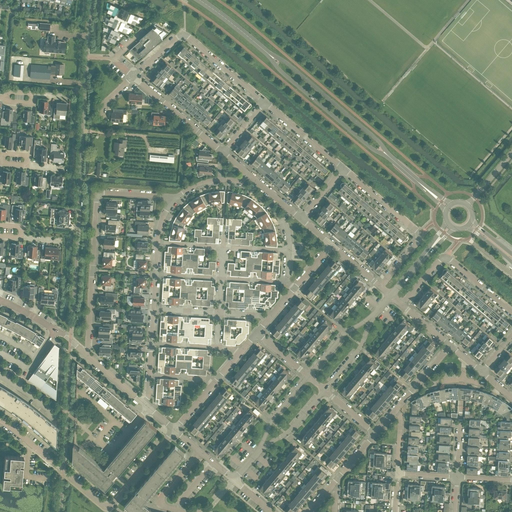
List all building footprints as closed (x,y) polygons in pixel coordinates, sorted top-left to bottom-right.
[(111,4),(107,3),(107,9),(109,9),(108,12),(115,16),(114,18),(111,16),(110,19),(106,18),(106,23),(108,24),(115,28),(114,30),(112,29),(107,40),(115,44),(120,32),(118,32),(119,29),(126,33),(128,33),(132,29),(129,28),(130,25),(127,23),(128,21),(136,25),(137,22),(139,23),(143,19),(139,17),(131,13),(131,14),(128,13),(129,11),(122,8),(121,10),(118,9),(119,8),(111,4)] [(169,33),(157,26),(130,50),(139,60),(169,33)] [(55,37),(48,36),(48,37),(47,45),(44,45),(43,52),(44,52),(44,53),(49,53),(49,52),(64,53),(65,42),(54,42),(55,37)] [(181,59),(189,50),(184,47),(184,46),(183,46),(182,46),(181,46),(181,47),(180,47),(180,48),(180,49),(180,50),(181,50),(181,51),(177,55),(181,59)] [(185,62),(193,54),(189,50),(181,59),(185,62)] [(190,66),(197,57),(193,54),(185,62),(190,66)] [(194,69),(201,61),(197,57),(190,66),(194,69)] [(198,73),(205,64),(201,61),(194,69),(198,73)] [(166,62),(162,67),(169,73),(173,68),(166,62)] [(23,65),(12,64),(11,64),(10,76),(23,77),(23,65)] [(51,66),(50,74),(55,74),(63,75),(64,65),(55,64),(55,66),(51,66)] [(202,76),(209,68),(205,64),(198,73),(202,76)] [(30,78),(50,79),(50,74),(51,66),(31,65),(30,78)] [(169,73),(162,67),(159,71),(166,77),(169,73)] [(206,80),(213,71),(209,68),(202,76),(206,80)] [(166,77),(159,71),(155,75),(162,81),(166,77)] [(210,83),(217,75),(213,71),(206,80),(210,83)] [(164,82),(162,81),(155,75),(152,79),(155,82),(153,85),(158,89),(164,82)] [(214,87),(222,78),(217,75),(210,83),(214,87)] [(218,90),(226,82),(222,78),(214,87),(218,90)] [(223,94),(230,85),(226,82),(218,90),(223,94)] [(173,98),(179,91),(181,88),(177,85),(169,94),(173,98)] [(227,97),(234,89),(230,85),(223,94),(227,97)] [(152,103),(152,99),(148,95),(148,96),(137,86),(134,90),(136,92),(135,94),(130,93),(129,98),(129,97),(129,99),(129,103),(142,104),(142,99),(144,99),(145,99),(145,103),(152,103)] [(231,101),(238,92),(234,89),(227,97),(231,101)] [(177,101),(183,94),(179,91),(173,98),(177,101)] [(181,105),(187,98),(189,95),(185,92),(183,94),(177,101),(181,105)] [(235,104),(242,96),(238,92),(231,101),(235,104)] [(186,108),(191,101),(193,99),(189,95),(187,98),(181,105),(186,108)] [(239,108),(246,99),(242,96),(235,104),(239,108)] [(251,103),(246,99),(239,108),(243,111),(247,107),(248,107),(248,108),(249,108),(250,107),(251,107),(251,106),(251,105),(252,105),(251,105),(251,104),(251,103)] [(43,114),(51,115),(52,107),(49,107),(47,105),(48,102),(40,101),(40,104),(39,104),(38,105),(38,107),(39,108),(40,108),(39,112),(42,112),(42,113),(43,114)] [(190,111),(196,105),(191,101),(186,108),(190,111)] [(54,108),(53,118),(59,119),(60,115),(65,115),(66,103),(56,102),(56,108),(54,108)] [(196,105),(190,111),(194,115),(200,108),(202,106),(197,102),(196,105)] [(198,118),(204,112),(206,109),(202,106),(200,108),(194,115),(198,118)] [(11,122),(17,123),(17,114),(13,113),(12,112),(13,109),(12,109),(12,108),(10,108),(9,109),(6,109),(5,112),(2,111),(2,118),(5,119),(11,120),(11,122)] [(112,121),(123,122),(124,114),(127,114),(127,110),(116,109),(115,113),(112,113),(112,121)] [(30,121),(29,123),(34,123),(34,116),(30,116),(31,111),(23,110),(22,120),(30,121)] [(151,118),(150,118),(150,124),(165,125),(165,116),(159,116),(159,115),(159,112),(152,112),(151,118)] [(202,122),(208,115),(204,112),(198,118),(202,122)] [(212,119),(208,115),(202,122),(206,126),(212,119)] [(229,116),(225,120),(232,126),(236,122),(229,116)] [(264,129),(271,120),(267,117),(266,116),(265,116),(264,116),(263,117),(263,118),(262,118),(262,119),(262,120),(263,120),(263,121),(259,125),(264,129)] [(232,126),(225,120),(222,124),(229,130),(232,126)] [(268,132),(275,124),(271,120),(264,129),(268,132)] [(225,134),(229,130),(222,124),(218,128),(225,134)] [(272,136),(279,127),(275,124),(268,132),(272,136)] [(225,134),(218,128),(217,127),(213,131),(222,139),(225,134)] [(276,139),(283,131),(279,127),(272,136),(276,139)] [(280,143),(287,134),(283,131),(276,139),(280,143)] [(5,137),(5,147),(11,147),(12,140),(15,140),(16,134),(12,134),(12,137),(5,137)] [(250,134),(247,138),(254,144),(257,140),(250,134)] [(284,146),(292,138),(287,134),(280,143),(284,146)] [(26,145),(32,146),(32,137),(19,136),(19,145),(21,145),(22,147),(23,148),(25,147),(26,145)] [(254,144),(247,138),(243,142),(250,148),(254,144)] [(288,150),(296,141),(292,138),(284,146),(288,150)] [(39,160),(46,161),(46,160),(46,149),(47,149),(40,148),(41,140),(41,141),(34,141),(35,140),(34,140),(33,156),(39,157),(39,160)] [(115,154),(123,155),(125,144),(126,144),(127,140),(120,140),(120,143),(115,142),(114,147),(116,147),(115,154)] [(293,153),(300,145),(296,141),(288,150),(293,153)] [(252,150),(250,148),(243,142),(240,147),(248,154),(252,150)] [(54,154),(53,161),(63,162),(63,157),(64,156),(64,154),(64,153),(64,152),(59,152),(60,148),(56,148),(57,144),(51,144),(50,154),(54,154)] [(297,157),(304,148),(300,145),(293,153),(297,157)] [(248,154),(240,147),(236,151),(245,158),(248,154)] [(204,148),(202,150),(199,150),(199,157),(196,156),(197,161),(208,162),(209,159),(212,159),(212,158),(213,158),(213,157),(213,156),(212,155),(212,154),(209,153),(209,151),(206,151),(206,149),(204,148)] [(301,160),(308,152),(304,148),(297,157),(301,160)] [(305,164),(312,155),(308,152),(301,160),(305,164)] [(174,157),(150,154),(150,160),(174,162),(174,157)] [(263,159),(259,155),(251,164),(256,168),(261,161),(263,159)] [(309,167),(316,159),(312,155),(305,164),(309,167)] [(313,171),(321,162),(316,159),(309,167),(313,171)] [(260,171),(266,164),(261,161),(256,168),(260,171)] [(317,174),(325,166),(321,162),(313,171),(317,174)] [(204,163),(198,163),(197,167),(200,167),(200,172),(196,172),(198,177),(206,174),(212,174),(212,167),(204,167),(204,163)] [(264,175),(270,168),(266,164),(260,171),(264,175)] [(275,169),(271,166),(270,168),(264,175),(268,178),(274,171),(275,169)] [(329,169),(325,166),(317,174),(322,178),(326,174),(327,174),(328,174),(329,174),(329,173),(330,173),(330,172),(330,171),(330,170),(329,170),(329,169)] [(0,175),(0,184),(2,184),(2,182),(9,183),(10,172),(3,171),(2,175),(1,176),(0,175)] [(272,181),(278,175),(274,171),(268,178),(272,181)] [(25,172),(17,172),(17,175),(16,175),(16,178),(17,178),(16,183),(20,183),(20,185),(28,185),(28,177),(26,177),(25,176),(25,172)] [(33,177),(33,180),(34,180),(34,185),(38,185),(38,188),(45,189),(46,180),(42,179),(42,176),(39,176),(39,174),(35,173),(34,177),(33,177)] [(284,176),(280,173),(272,181),(276,185),(282,178),(284,176)] [(55,176),(50,176),(50,185),(54,185),(54,186),(57,187),(57,185),(61,186),(62,177),(58,176),(58,177),(55,176),(55,175),(55,176)] [(280,188),(286,182),(282,178),(276,185),(280,188)] [(290,185),(286,182),(280,188),(285,192),(290,185)] [(307,182),(304,187),(311,193),(314,188),(307,182)] [(342,195),(349,187),(345,183),(344,183),(343,182),(342,183),(341,183),(341,184),(341,185),(341,186),(341,187),(338,192),(342,195)] [(311,193),(304,187),(300,191),(307,197),(311,193)] [(346,199),(353,190),(349,187),(342,195),(346,199)] [(350,202),(357,194),(353,190),(346,199),(350,202)] [(221,191),(214,192),(216,204),(224,203),(225,191),(221,191)] [(235,205),(238,193),(232,192),(228,191),(227,203),(235,205)] [(307,197),(300,191),(297,195),(304,201),(307,197)] [(216,204),(214,192),(208,193),(204,194),(208,205),(216,204)] [(243,207),(248,197),(244,195),(238,193),(235,205),(243,207)] [(208,205),(204,194),(201,195),(195,198),(201,209),(208,205)] [(354,206),(362,197),(357,194),(350,202),(354,206)] [(304,201),(297,195),(293,199),(300,205),(304,201)] [(252,198),(248,197),(243,207),(249,212),(256,202),(252,198)] [(358,209),(366,201),(362,197),(354,206),(358,209)] [(201,209),(195,198),(190,201),(187,204),(194,213),(201,209)] [(107,208),(117,209),(118,203),(121,204),(122,203),(122,200),(111,199),(111,202),(107,202),(107,205),(106,205),(106,208),(107,208)] [(138,201),(137,210),(150,211),(150,205),(147,205),(148,201),(143,201),(138,201)] [(329,201),(325,205),(332,211),(336,206),(329,201)] [(362,213),(370,204),(366,201),(358,209),(362,213)] [(261,206),(256,202),(249,212),(256,216),(264,209),(261,206)] [(194,213),(187,204),(184,207),(180,212),(190,219),(194,213)] [(367,216),(374,208),(370,204),(362,213),(367,216)] [(2,206),(0,205),(0,218),(5,219),(5,216),(9,216),(9,205),(3,205),(2,206)] [(18,206),(12,205),(11,212),(15,212),(14,220),(22,220),(22,214),(24,214),(25,210),(23,210),(23,205),(18,205),(18,206)] [(332,211),(325,205),(322,209),(328,215),(332,211)] [(117,209),(107,208),(106,209),(106,212),(106,215),(110,215),(110,218),(120,219),(121,215),(117,214),(117,209)] [(371,220),(378,211),(374,208),(367,216),(371,220)] [(54,218),(68,218),(68,217),(69,217),(69,214),(69,213),(69,212),(64,212),(65,209),(55,209),(55,214),(52,214),(52,217),(50,217),(54,217),(54,218)] [(267,212),(264,209),(256,216),(260,223),(270,217),(267,212)] [(328,215),(322,209),(318,213),(325,219),(328,215)] [(150,217),(150,211),(137,210),(137,219),(143,220),(143,217),(150,217)] [(375,223),(382,215),(378,211),(371,220),(375,223)] [(185,225),(190,219),(180,212),(176,217),(174,220),(185,225)] [(326,220),(325,219),(318,213),(314,217),(318,221),(317,222),(321,226),(326,220)] [(379,227),(386,218),(382,215),(375,223),(379,227)] [(223,218),(218,218),(208,217),(207,224),(213,224),(213,230),(219,231),(220,225),(223,225),(223,218)] [(273,223),(270,217),(260,223),(264,230),(274,227),(273,223)] [(68,220),(68,218),(54,218),(53,220),(54,220),(54,224),(53,224),(53,226),(63,227),(63,225),(68,225),(68,224),(69,223),(69,220),(68,220)] [(229,225),(228,231),(235,232),(236,226),(242,226),(242,219),(226,218),(226,225),(229,225)] [(383,230),(390,222),(386,218),(379,227),(383,230)] [(108,225),(106,224),(105,232),(118,233),(119,230),(119,221),(108,220),(108,225)] [(183,233),(185,225),(174,220),(173,224),(171,230),(183,233)] [(144,222),(135,222),(135,224),(135,225),(136,226),(138,226),(137,234),(148,234),(149,225),(144,225),(144,224),(144,222)] [(387,234),(395,225),(390,222),(383,230),(387,234)] [(334,234),(340,227),(341,225),(338,223),(337,223),(336,224),(335,224),(330,230),(334,234)] [(391,237),(399,229),(395,225),(387,234),(391,237)] [(276,230),(274,227),(264,230),(265,238),(277,237),(276,230)] [(338,238),(344,231),(340,227),(334,234),(338,238)] [(206,243),(207,236),(201,235),(202,229),(195,229),(194,237),(197,237),(197,242),(206,243)] [(396,241),(403,232),(399,229),(391,237),(396,241)] [(181,241),(183,233),(171,230),(169,236),(169,240),(181,241)] [(219,238),(219,231),(213,230),(212,236),(207,236),(206,243),(216,243),(216,238),(219,238)] [(240,245),(240,238),(235,237),(235,232),(228,231),(228,239),(231,239),(231,244),(240,245)] [(342,241),(348,234),(344,231),(338,238),(342,241)] [(246,238),(240,238),(240,245),(249,245),(250,240),(253,240),(253,233),(246,232),(246,238)] [(407,236),(403,232),(396,241),(400,244),(404,240),(405,240),(405,241),(406,241),(406,240),(407,240),(408,240),(408,239),(408,238),(408,237),(407,236)] [(346,245),(352,238),(348,234),(342,241),(346,245)] [(117,236),(110,236),(110,240),(105,239),(104,247),(115,247),(115,240),(117,240),(117,236)] [(277,243),(277,237),(265,238),(266,246),(277,247),(277,243)] [(147,250),(148,242),(144,242),(143,241),(143,238),(136,238),(136,240),(137,241),(138,241),(138,242),(137,244),(137,247),(138,249),(137,250),(147,250)] [(350,248),(356,241),(352,238),(346,245),(350,248)] [(355,252),(360,245),(356,241),(350,248),(355,252)] [(17,256),(16,258),(22,258),(23,250),(19,249),(19,244),(11,243),(11,247),(10,247),(9,247),(9,249),(10,250),(11,250),(10,253),(14,254),(14,255),(17,256)] [(27,249),(28,250),(27,257),(32,257),(32,260),(39,261),(40,250),(36,250),(37,247),(32,246),(31,245),(29,245),(27,246),(27,249)] [(359,255),(364,248),(360,245),(355,252),(359,255)] [(177,254),(178,247),(168,246),(168,252),(165,251),(165,259),(172,259),(172,254),(177,254)] [(45,250),(42,250),(41,258),(44,258),(51,259),(52,247),(49,247),(48,247),(45,247),(45,250)] [(54,247),(52,247),(51,259),(57,259),(57,260),(60,260),(61,251),(58,251),(58,248),(55,248),(54,247)] [(190,261),(191,253),(188,253),(188,250),(187,249),(187,247),(178,247),(177,254),(183,254),(182,260),(190,261)] [(194,253),(191,253),(190,261),(198,261),(199,255),(204,256),(205,249),(195,248),(195,250),(194,250),(194,253)] [(369,252),(364,248),(359,255),(363,259),(369,252)] [(386,249),(382,253),(389,259),(393,255),(386,249)] [(254,264),(254,257),(252,257),(252,253),(250,253),(251,251),(241,251),(241,258),(246,258),(246,264),(254,264)] [(115,252),(107,252),(107,258),(104,258),(103,266),(105,266),(105,267),(110,267),(112,267),(112,259),(115,259),(115,252)] [(262,259),(268,259),(268,252),(259,252),(259,254),(257,254),(257,257),(254,257),(254,264),(262,265),(262,259)] [(277,253),(268,252),(268,259),(273,260),(273,266),(280,266),(280,258),(277,258),(277,253)] [(389,259),(382,253),(378,257),(385,263),(389,259)] [(138,268),(139,268),(139,269),(145,270),(145,269),(146,269),(147,261),(144,260),(144,254),(136,254),(136,260),(138,260),(138,267),(138,268)] [(385,263),(378,257),(375,261),(382,267),(385,263)] [(171,265),(172,259),(165,259),(164,267),(167,267),(167,272),(176,273),(176,266),(171,265)] [(187,268),(190,268),(190,261),(182,260),(182,266),(176,266),(176,273),(185,273),(185,271),(187,271),(187,268)] [(330,264),(336,270),(338,271),(342,267),(333,260),(330,264)] [(203,274),(203,267),(198,267),(198,261),(190,261),(190,268),(193,268),(192,272),(194,272),(194,274),(203,274)] [(382,267),(375,261),(371,266),(378,272),(382,267)] [(209,268),(203,267),(203,274),(212,275),(213,270),(216,270),(216,262),(209,262),(209,268)] [(240,276),(240,269),(235,269),(235,263),(228,263),(228,270),(231,271),(230,276),(240,276)] [(251,272),(253,272),(254,264),(246,264),(245,270),(240,269),(240,276),(249,277),(249,275),(250,275),(251,272)] [(267,278),(267,271),(262,271),(262,265),(254,264),(253,272),(256,272),(256,275),(257,276),(257,278),(267,278)] [(336,270),(330,264),(326,268),(333,274),(336,270)] [(279,274),(280,266),(273,266),(272,271),(267,271),(267,278),(276,279),(276,273),(279,274)] [(333,274),(326,268),(323,272),(329,278),(333,274)] [(444,282),(451,273),(447,270),(447,269),(446,269),(445,269),(444,269),(444,270),(443,270),(443,271),(443,272),(443,273),(443,274),(444,274),(440,278),(444,282)] [(329,278),(323,272),(319,276),(326,282),(329,278)] [(448,285),(455,277),(451,273),(444,282),(448,285)] [(105,284),(105,291),(113,291),(113,285),(111,284),(111,277),(109,277),(109,276),(104,275),(104,276),(102,276),(102,284),(105,284)] [(8,286),(8,289),(16,290),(16,286),(17,285),(20,285),(20,277),(15,276),(15,278),(12,278),(12,280),(8,280),(8,283),(7,283),(7,286),(8,286)] [(326,282),(319,276),(316,280),(322,286),(326,282)] [(144,278),(139,277),(139,278),(137,278),(137,286),(134,286),(134,292),(142,293),(142,287),(145,287),(146,279),(144,279),(144,278)] [(452,289),(460,280),(455,277),(448,285),(452,289)] [(175,285),(176,279),(166,278),(166,283),(163,283),(163,291),(170,291),(170,285),(175,285)] [(352,283),(355,285),(362,291),(365,287),(359,281),(359,280),(357,278),(352,283)] [(188,292),(189,284),(186,284),(186,281),(185,281),(185,279),(176,279),(175,285),(181,286),(180,292),(188,292)] [(197,287),(202,287),(203,280),(193,280),(193,282),(192,281),(192,285),(189,284),(188,292),(197,293),(197,287)] [(212,281),(203,280),(202,287),(208,287),(207,293),(214,294),(215,286),(212,286),(212,281)] [(322,286),(316,280),(312,285),(319,290),(322,286)] [(456,292),(464,284),(460,280),(452,289),(456,292)] [(239,289),(239,282),(230,282),(230,287),(227,287),(226,294),(233,295),(233,289),(239,289)] [(252,296),(252,288),(250,288),(250,285),(248,285),(249,283),(239,282),(239,289),(244,290),(244,296),(252,296)] [(266,291),(266,284),(257,283),(257,285),(255,285),(255,288),(252,288),(252,296),(260,297),(260,291),(266,291)] [(27,286),(24,286),(23,296),(26,296),(26,297),(29,297),(28,298),(33,298),(33,293),(36,293),(37,287),(34,287),(34,285),(30,284),(30,285),(27,285),(27,286)] [(276,285),(266,284),(266,291),(271,291),(271,297),(269,297),(267,299),(272,305),(275,301),(276,298),(278,298),(278,290),(275,290),(276,285)] [(460,296),(468,287),(464,284),(456,292),(460,296)] [(319,290),(312,285),(309,289),(315,294),(319,290)] [(362,291),(355,285),(351,289),(358,295),(362,291)] [(47,304),(48,293),(44,293),(44,291),(44,290),(44,289),(43,289),(43,288),(42,288),(40,287),(39,287),(38,299),(39,299),(40,301),(40,303),(47,304)] [(431,287),(427,292),(434,297),(438,293),(431,287)] [(465,299),(472,291),(468,287),(460,296),(465,299)] [(355,299),(358,295),(351,289),(349,288),(346,292),(348,293),(355,299)] [(52,293),(48,293),(47,304),(53,304),(53,302),(55,301),(57,301),(57,294),(58,294),(58,293),(58,292),(57,291),(57,290),(56,290),(56,289),(55,289),(53,289),(52,289),(52,293)] [(315,294),(309,289),(305,293),(312,299),(315,294)] [(169,297),(170,291),(163,291),(162,298),(165,298),(165,304),(174,304),(175,297),(169,297)] [(469,303),(476,294),(472,291),(465,299),(469,303)] [(188,300),(188,292),(180,292),(180,297),(175,297),(174,304),(183,305),(184,303),(185,303),(185,300),(188,300)] [(196,298),(197,293),(188,292),(188,300),(191,300),(190,303),(192,303),(192,305),(201,306),(202,299),(196,298)] [(434,297),(427,292),(423,296),(430,302),(434,297)] [(114,299),(117,299),(118,293),(108,293),(108,296),(101,296),(101,298),(100,298),(100,301),(101,302),(101,304),(110,304),(110,303),(113,303),(114,299)] [(214,301),(214,294),(207,293),(207,299),(202,299),(201,306),(210,306),(211,301),(214,301)] [(355,299),(348,293),(344,298),(351,304),(355,299)] [(139,298),(139,295),(131,294),(131,301),(133,303),(133,304),(144,305),(144,301),(146,300),(145,299),(145,298),(139,298)] [(233,301),(233,295),(226,294),(226,302),(229,302),(228,307),(238,308),(238,301),(233,301)] [(473,306),(480,298),(476,294),(469,303),(473,306)] [(251,304),(252,296),(244,296),(243,301),(238,301),(238,308),(247,309),(247,307),(248,307),(249,304),(251,304)] [(269,308),(272,305),(267,299),(265,301),(265,303),(260,302),(260,297),(252,296),(251,304),(254,304),(254,307),(255,307),(255,309),(265,310),(265,308),(269,308)] [(348,308),(351,304),(344,298),(342,296),(339,300),(341,302),(348,308)] [(430,302),(423,296),(420,300),(427,306),(430,302)] [(477,310),(484,301),(480,298),(473,306),(477,310)] [(300,299),(296,303),(303,309),(307,305),(300,299)] [(429,307),(427,306),(420,300),(416,304),(425,311),(429,307)] [(481,313),(488,305),(484,301),(477,310),(481,313)] [(348,308),(341,302),(337,306),(344,312),(348,308)] [(303,309),(296,303),(293,307),(300,313),(303,309)] [(485,317),(493,308),(488,305),(481,313),(485,317)] [(341,316),(344,312),(337,306),(334,310),(341,316)] [(300,313),(293,307),(289,311),(296,317),(300,313)] [(100,319),(111,319),(111,313),(115,313),(115,309),(109,308),(109,311),(100,311),(100,319)] [(341,316),(334,310),(332,308),(326,315),(331,319),(333,317),(337,320),(341,316)] [(439,308),(432,317),(436,321),(442,314),(443,312),(439,308)] [(489,320),(497,312),(493,308),(485,317),(489,320)] [(139,310),(129,310),(129,314),(131,314),(131,321),(143,322),(143,321),(144,321),(144,320),(144,319),(143,318),(144,314),(138,314),(139,310)] [(293,321),(296,317),(289,311),(286,315),(293,321)] [(494,324),(501,315),(497,312),(489,320),(494,324)] [(440,324),(446,317),(442,314),(436,321),(440,324)] [(173,323),(173,316),(164,315),(164,321),(161,320),(160,328),(167,329),(168,323),(173,323)] [(293,321),(286,315),(282,320),(289,325),(293,321)] [(498,327),(505,319),(501,315),(494,324),(498,327)] [(7,316),(6,317),(1,327),(6,330),(11,319),(9,318),(7,316)] [(183,317),(173,316),(173,323),(178,323),(178,329),(186,330),(187,322),(184,322),(184,319),(183,319),(183,317)] [(195,324),(200,325),(200,318),(191,317),(191,319),(190,319),(189,322),(187,322),(186,330),(194,330),(195,324)] [(444,328),(450,321),(446,317),(440,324),(444,328)] [(210,318),(200,318),(200,325),(205,325),(205,331),(212,331),(212,324),(209,323),(210,318)] [(319,323),(321,324),(328,330),(332,326),(323,318),(319,323)] [(14,320),(11,319),(6,330),(11,332),(16,322),(16,321),(14,320)] [(237,327),(237,320),(228,319),(227,324),(224,324),(224,332),(231,332),(231,327),(237,327)] [(403,319),(400,324),(407,329),(410,325),(403,319)] [(509,322),(505,319),(498,327),(502,331),(506,327),(507,327),(508,327),(509,327),(509,326),(510,326),(510,325),(510,324),(510,323),(509,322)] [(246,320),(237,320),(237,327),(242,327),(242,333),(240,333),(238,335),(243,340),(246,337),(246,333),(248,334),(249,326),(246,326),(246,320)] [(289,325),(282,320),(279,324),(286,329),(289,325)] [(19,322),(16,321),(16,322),(11,332),(15,334),(21,324),(19,322)] [(448,331),(454,324),(450,321),(444,328),(448,331)] [(460,326),(456,322),(454,324),(448,331),(452,335),(458,328),(460,326)] [(321,324),(319,323),(316,327),(318,328),(325,334),(328,330),(321,324)] [(23,325),(21,324),(15,334),(20,337),(25,327),(26,326),(23,325)] [(99,327),(99,333),(110,333),(110,330),(112,330),(113,329),(113,324),(114,324),(105,324),(105,326),(104,326),(104,327),(99,327)] [(286,329),(279,324),(275,328),(282,334),(286,329)] [(407,329),(400,324),(396,328),(403,334),(407,329)] [(28,328),(26,326),(25,327),(20,337),(24,339),(30,330),(30,329),(28,328)] [(133,333),(133,335),(142,336),(143,329),(137,329),(137,326),(130,326),(130,333),(133,333)] [(172,342),(172,335),(167,334),(167,329),(160,328),(160,336),(163,336),(163,341),(172,342)] [(282,334),(275,328),(272,332),(279,338),(282,334)] [(325,334),(318,328),(314,333),(321,339),(325,334)] [(403,334),(396,328),(393,332),(400,338),(403,334)] [(456,338),(462,331),(458,328),(452,335),(456,338)] [(33,330),(30,329),(30,330),(24,339),(29,342),(35,332),(33,330)] [(178,333),(172,332),(172,335),(172,342),(181,342),(181,340),(183,340),(183,337),(186,337),(186,330),(178,329),(178,333)] [(199,343),(199,336),(194,336),(194,330),(186,330),(186,337),(188,337),(188,341),(190,341),(189,343),(199,343)] [(211,339),(212,331),(205,331),(205,337),(199,336),(199,343),(208,344),(208,339),(211,339)] [(461,342),(466,335),(462,331),(456,338),(461,342)] [(37,333),(35,332),(29,342),(33,345),(39,335),(40,335),(37,333)] [(240,344),(243,340),(238,335),(236,337),(236,339),(231,338),(231,332),(224,332),(223,340),(226,340),(226,345),(236,346),(236,344),(240,344)] [(400,338),(393,332),(389,336),(396,342),(400,338)] [(110,337),(110,333),(99,333),(99,339),(103,339),(103,340),(104,340),(104,343),(113,343),(112,343),(112,339),(112,338),(111,337),(110,337)] [(321,339),(314,333),(311,337),(318,343),(321,339)] [(472,337),(468,333),(466,335),(461,342),(465,345),(472,337)] [(42,336),(40,335),(39,335),(33,345),(38,348),(44,337),(42,336)] [(142,342),(142,336),(133,335),(133,337),(129,337),(129,344),(136,344),(136,341),(142,342)] [(396,342),(389,336),(386,340),(393,346),(395,348),(399,344),(396,342)] [(488,336),(484,340),(491,346),(494,341),(488,336)] [(318,343),(311,337),(307,341),(314,347),(318,343)] [(429,341),(425,345),(432,351),(435,346),(433,345),(435,342),(431,338),(429,341)] [(393,346),(386,340),(382,344),(389,350),(393,346)] [(491,346),(484,340),(480,344),(487,350),(491,346)] [(314,347),(307,341),(304,345),(311,351),(314,347)] [(54,344),(49,350),(48,349),(46,352),(47,353),(41,361),(40,361),(39,362),(39,363),(40,363),(28,380),(29,380),(56,399),(56,390),(45,382),(49,375),(57,380),(58,347),(54,344)] [(389,350),(382,344),(379,348),(386,354),(389,350)] [(487,350),(480,344),(477,348),(484,354),(487,350)] [(99,355),(103,355),(108,359),(111,356),(110,355),(111,348),(110,348),(110,345),(103,345),(103,348),(100,347),(100,348),(98,351),(100,352),(99,355)] [(311,351),(304,345),(300,349),(307,355),(311,351)] [(432,351),(425,345),(421,349),(428,355),(432,351)] [(129,346),(129,349),(129,352),(128,352),(127,356),(128,357),(128,358),(129,359),(133,360),(133,357),(141,357),(141,350),(135,350),(135,347),(129,346)] [(171,355),(171,348),(162,347),(162,352),(159,352),(158,360),(165,360),(166,354),(171,355)] [(259,347),(255,352),(262,357),(266,353),(259,347)] [(307,355),(300,349),(299,347),(295,352),(299,356),(301,357),(304,359),(307,355)] [(184,361),(185,354),(182,353),(182,350),(181,350),(181,348),(171,348),(171,355),(176,355),(176,361),(184,361)] [(386,354),(379,348),(375,353),(382,358),(386,354)] [(484,354),(477,348),(473,352),(480,358),(484,354)] [(198,356),(198,349),(189,349),(189,351),(188,350),(187,354),(185,354),(184,361),(192,362),(193,356),(198,356)] [(208,350),(198,349),(198,356),(203,356),(203,362),(210,363),(210,355),(207,355),(208,350)] [(428,355),(421,349),(418,353),(425,359),(428,355)] [(262,357),(255,352),(252,356),(259,362),(262,357)] [(425,359),(418,353),(414,357),(421,363),(425,359)] [(259,362),(252,356),(248,360),(255,366),(259,362)] [(421,363),(414,357),(411,361),(418,367),(421,363)] [(370,358),(366,363),(373,369),(375,370),(381,363),(376,359),(374,362),(370,358)] [(511,363),(505,358),(502,362),(509,368),(511,363)] [(170,373),(170,366),(165,366),(165,360),(158,360),(158,367),(161,367),(161,373),(170,373)] [(255,366),(248,360),(245,364),(252,370),(255,366)] [(184,369),(184,361),(176,361),(176,367),(170,366),(170,373),(179,374),(179,372),(181,372),(181,369),(184,369)] [(197,375),(197,368),(192,368),(192,362),(184,361),(184,369),(187,369),(186,372),(188,372),(188,374),(197,375)] [(418,367),(411,361),(407,365),(414,371),(418,367)] [(210,370),(210,363),(203,362),(203,368),(197,368),(197,375),(206,375),(207,370),(210,370)] [(509,368),(502,362),(498,366),(505,372),(509,368)] [(82,378),(88,371),(78,363),(77,378),(80,380),(81,378),(82,378)] [(373,369),(366,363),(363,367),(370,373),(373,369)] [(139,380),(140,376),(140,368),(136,368),(136,365),(129,364),(129,368),(130,368),(130,375),(134,375),(133,380),(134,380),(136,382),(139,380)] [(252,370),(245,364),(241,368),(248,374),(252,370)] [(414,371),(407,365),(404,370),(411,375),(414,371)] [(507,374),(505,372),(498,366),(495,371),(500,375),(498,378),(502,381),(507,374)] [(278,371),(280,373),(287,379),(291,375),(282,367),(278,371)] [(370,373),(363,367),(359,371),(367,377),(370,373)] [(248,374),(241,368),(238,372),(245,378),(248,374)] [(411,375),(404,370),(402,368),(398,372),(407,380),(411,375)] [(90,373),(88,371),(82,378),(81,378),(80,380),(84,384),(92,375),(90,373)] [(280,373),(278,371),(275,375),(277,377),(284,383),(287,379),(280,373)] [(367,377),(359,371),(356,375),(363,381),(367,377)] [(245,378),(238,372),(234,376),(241,382),(245,378)] [(92,375),(84,384),(88,387),(96,378),(92,375)] [(363,381),(356,375),(352,379),(360,385),(362,387),(365,383),(363,381)] [(241,382),(234,376),(231,381),(237,386),(241,382)] [(284,383),(277,377),(273,381),(280,387),(284,383)] [(96,378),(88,387),(92,391),(100,382),(96,378)] [(169,386),(169,379),(160,379),(160,384),(157,384),(156,391),(163,392),(164,386),(169,386)] [(179,380),(169,379),(169,386),(174,386),(174,392),(181,393),(182,385),(179,385),(179,380)] [(360,385),(352,379),(349,383),(356,389),(360,385)] [(393,379),(390,382),(392,384),(399,390),(402,386),(394,379),(393,379)] [(280,387),(273,381),(270,385),(277,391),(280,387)] [(100,382),(92,391),(96,394),(104,385),(100,382)] [(356,389),(349,383),(346,387),(353,393),(356,389)] [(399,390),(392,384),(388,388),(395,394),(399,390)] [(0,403),(1,405),(7,408),(11,411),(19,398),(16,396),(12,394),(12,393),(8,390),(7,391),(4,389),(4,388),(0,386),(0,385),(0,403)] [(104,385),(96,394),(100,398),(108,389),(104,385)] [(277,391),(270,385),(266,389),(273,395),(277,391)] [(225,387),(221,392),(228,398),(232,393),(225,387)] [(353,393),(346,387),(342,392),(349,398),(353,393)] [(273,395),(266,389),(264,388),(261,392),(263,393),(270,399),(273,395)] [(395,394),(388,388),(385,392),(392,398),(395,394)] [(452,390),(449,390),(450,399),(452,398),(452,399),(458,399),(458,388),(452,388),(452,390)] [(474,400),(476,392),(473,391),(473,390),(467,388),(462,388),(458,388),(458,399),(462,399),(466,399),(471,400),(474,400)] [(108,389),(100,398),(105,401),(112,392),(108,389)] [(450,399),(449,390),(445,391),(445,389),(439,390),(441,401),(447,399),(449,399),(450,399)] [(441,401),(439,390),(433,392),(433,394),(430,395),(433,403),(433,402),(436,402),(441,401)] [(163,392),(156,391),(156,399),(159,399),(159,404),(168,405),(168,398),(169,396),(163,395),(163,392)] [(482,403),(486,392),(480,391),(479,393),(476,392),(474,400),(474,401),(474,400),(477,401),(482,403)] [(113,392),(112,392),(105,401),(109,405),(117,396),(113,392)] [(181,400),(181,393),(174,392),(174,398),(168,398),(168,405),(177,405),(178,400),(181,400)] [(228,398),(221,392),(218,396),(225,402),(228,398)] [(392,398),(385,392),(381,396),(388,402),(392,398)] [(490,406),(494,398),(491,397),(491,395),(486,393),(486,392),(482,403),(487,405),(490,406)] [(270,399),(263,393),(259,398),(266,404),(270,399)] [(433,403),(430,395),(427,396),(427,394),(421,396),(426,406),(431,404),(431,403),(433,403)] [(117,396),(109,405),(113,408),(121,399),(117,396)] [(225,402),(218,396),(214,400),(221,406),(225,402)] [(388,402),(381,396),(378,400),(385,406),(388,402)] [(426,406),(421,396),(415,400),(416,401),(413,403),(411,402),(413,403),(412,410),(417,410),(417,406),(421,408),(426,406)] [(23,400),(19,398),(11,411),(16,414),(21,418),(26,422),(32,427),(56,447),(57,427),(50,422),(49,422),(45,419),(46,418),(42,415),(42,416),(38,413),(39,412),(34,409),(34,410),(30,407),(31,406),(27,403),(27,404),(22,401),(23,400)] [(266,404),(259,398),(255,402),(263,408),(266,404)] [(497,411),(503,401),(497,398),(496,400),(494,398),(490,406),(492,407),(497,411)] [(121,399),(113,408),(117,412),(125,403),(121,399)] [(221,406),(214,400),(211,404),(218,410),(221,406)] [(385,406),(378,400),(374,405),(381,410),(385,406)] [(503,401),(497,411),(501,414),(502,413),(506,417),(507,418),(506,421),(509,422),(510,409),(511,408),(511,407),(510,409),(507,407),(508,405),(503,401)] [(125,403),(117,412),(121,415),(129,406),(125,403)] [(218,410),(211,404),(207,408),(214,414),(218,410)] [(381,410),(374,405),(371,409),(378,415),(381,410)] [(129,406),(121,415),(125,419),(133,410),(129,406)] [(329,407),(325,411),(332,417),(336,413),(329,407)] [(214,414),(207,408),(204,412),(211,418),(214,414)] [(250,409),(246,413),(253,419),(257,415),(250,409)] [(378,415),(371,409),(367,413),(374,419),(378,415)] [(133,410),(125,419),(129,423),(137,413),(133,410)] [(332,417),(325,411),(322,415),(329,421),(332,417)] [(211,418),(204,412),(200,416),(207,422),(211,418)] [(253,419),(246,413),(243,417),(250,423),(253,419)] [(329,421),(322,415),(318,419),(325,425),(329,421)] [(207,422),(200,416),(197,420),(204,426),(207,422)] [(412,422),(411,425),(420,425),(420,426),(423,426),(423,422),(420,421),(421,416),(410,416),(410,422),(412,422)] [(250,423),(243,417),(239,421),(246,427),(250,423)] [(438,423),(436,423),(436,426),(438,426),(438,427),(440,427),(449,427),(449,424),(451,424),(452,418),(441,417),(440,423),(438,423)] [(325,425),(318,419),(315,424),(322,430),(324,431),(327,427),(325,425)] [(472,425),(471,428),(471,429),(480,429),(483,429),(483,426),(482,426),(480,425),(481,420),(470,419),(470,420),(470,425),(472,425)] [(200,430),(204,426),(197,420),(193,425),(200,430)] [(246,427),(239,421),(237,420),(234,424),(236,425),(243,431),(246,427)] [(109,465),(105,470),(114,478),(155,429),(156,429),(146,421),(109,465)] [(506,421),(501,421),(500,426),(498,427),(498,428),(498,430),(500,430),(509,431),(509,428),(511,428),(511,422),(509,422),(506,421)] [(322,430),(315,424),(311,428),(318,434),(322,430)] [(200,430),(193,425),(190,429),(196,435),(200,430)] [(243,431),(236,425),(232,429),(239,435),(243,431)] [(420,430),(420,426),(420,425),(411,425),(409,425),(409,431),(411,431),(411,434),(409,434),(422,435),(422,431),(420,430)] [(451,427),(449,427),(440,427),(440,432),(438,432),(437,432),(437,436),(440,436),(448,436),(449,433),(450,433),(451,427)] [(318,434),(311,428),(308,432),(315,438),(318,434)] [(354,428),(350,433),(357,438),(361,434),(354,428)] [(480,434),(480,429),(471,429),(471,428),(469,428),(469,434),(471,434),(471,437),(480,438),(482,438),(482,435),(480,434)] [(236,439),(239,435),(232,429),(229,433),(236,439)] [(511,431),(509,431),(500,430),(500,435),(498,436),(497,436),(497,439),(510,440),(508,440),(508,437),(510,437),(511,431)] [(315,438),(308,432),(304,436),(311,442),(315,438)] [(236,439),(229,433),(225,438),(232,444),(236,439)] [(357,438),(350,433),(347,437),(354,443),(357,438)] [(422,438),(422,435),(409,434),(411,434),(411,437),(409,437),(408,442),(408,443),(410,443),(419,443),(419,438),(422,438)] [(311,442),(304,436),(301,440),(308,446),(311,442)] [(451,436),(448,436),(440,436),(439,441),(437,441),(437,445),(439,445),(448,445),(448,442),(450,442),(451,436)] [(354,443),(347,437),(343,441),(350,447),(354,443)] [(479,443),(480,438),(471,437),(469,437),(469,438),(469,443),(470,443),(470,446),(470,447),(479,447),(481,447),(482,444),(481,444),(479,443)] [(232,444),(225,438),(222,442),(229,448),(232,444)] [(510,440),(497,439),(497,442),(499,443),(499,448),(496,448),(508,449),(510,449),(510,443),(508,443),(508,440),(510,440)] [(350,447),(343,441),(340,445),(347,451),(350,447)] [(229,448),(222,442),(218,446),(225,452),(229,448)] [(422,443),(419,443),(410,443),(410,446),(408,446),(408,452),(410,452),(419,452),(419,447),(421,447),(422,443)] [(115,479),(114,478),(105,470),(74,444),(73,462),(106,490),(115,479)] [(347,451),(340,445),(336,449),(343,455),(347,451)] [(450,445),(448,445),(439,445),(439,450),(437,450),(436,450),(436,454),(438,454),(439,454),(447,454),(447,451),(449,451),(450,445)] [(144,501),(171,470),(185,453),(175,446),(135,493),(139,498),(144,501)] [(225,452),(218,446),(215,450),(222,456),(225,452)] [(479,452),(479,447),(470,447),(470,446),(468,446),(468,452),(470,452),(470,455),(478,456),(481,456),(481,453),(479,452)] [(295,447),(291,451),(298,457),(302,453),(295,447)] [(508,452),(508,449),(496,448),(496,451),(497,451),(499,452),(498,457),(496,457),(507,458),(509,458),(509,452),(508,452)] [(343,455),(336,449),(333,453),(340,459),(343,455)] [(300,458),(298,457),(291,451),(288,455),(295,461),(296,463),(300,458)] [(380,460),(380,453),(374,452),(374,458),(369,458),(369,460),(380,460)] [(421,452),(419,452),(410,452),(410,455),(408,455),(407,460),(407,461),(409,461),(418,461),(418,456),(420,456),(421,456),(421,452)] [(340,459),(333,453),(329,457),(336,463),(340,459)] [(380,453),(380,460),(391,461),(391,454),(387,454),(387,453),(380,453)] [(23,456),(5,454),(3,473),(9,474),(9,476),(3,475),(2,485),(21,487),(22,465),(19,465),(19,462),(23,463),(23,456)] [(450,454),(447,454),(439,454),(438,454),(438,459),(436,459),(435,462),(449,463),(447,463),(447,460),(449,460),(450,454)] [(291,465),(295,461),(288,455),(284,459),(291,465)] [(478,461),(478,456),(470,455),(467,455),(468,461),(469,461),(469,464),(467,464),(480,465),(481,462),(480,462),(478,461)] [(336,463),(329,457),(326,462),(333,467),(336,463)] [(507,461),(507,458),(496,457),(496,460),(498,461),(498,466),(495,466),(507,467),(509,467),(509,461),(507,461)] [(288,470),(291,465),(284,459),(281,464),(288,470)] [(380,468),(380,460),(369,460),(369,466),(373,466),(373,467),(380,468)] [(390,467),(391,461),(380,460),(380,468),(386,468),(386,467),(390,467)] [(421,461),(418,461),(409,461),(409,464),(407,464),(407,469),(406,469),(405,470),(417,470),(418,465),(420,465),(421,461)] [(449,463),(435,462),(435,466),(436,466),(438,467),(437,472),(449,472),(448,472),(448,466),(447,466),(447,463),(449,463)] [(284,474),(288,470),(281,464),(277,468),(284,474)] [(480,469),(480,465),(467,464),(469,465),(469,467),(467,467),(466,473),(465,473),(477,474),(478,469),(480,468),(480,469)] [(327,474),(318,466),(314,471),(316,473),(323,478),(327,474)] [(506,470),(507,467),(495,466),(495,469),(496,469),(498,470),(497,475),(509,476),(508,476),(508,470),(506,470)] [(286,475),(284,474),(277,468),(274,472),(283,479),(286,475)] [(283,479),(274,472),(270,476),(277,482),(279,483),(283,479)] [(323,478),(316,473),(313,477),(320,483),(323,478)] [(274,486),(277,482),(270,476),(267,480),(274,486)] [(320,483),(313,477),(309,481),(316,487),(320,483)] [(274,486),(267,480),(263,484),(270,490),(274,486)] [(316,487),(309,481),(306,485),(313,491),(316,487)] [(354,489),(355,481),(348,481),(348,486),(344,486),(344,488),(354,489)] [(365,482),(355,481),(354,489),(365,489),(365,482)] [(378,490),(379,483),(368,482),(368,489),(378,490)] [(385,483),(379,483),(378,490),(389,491),(389,489),(385,489),(385,483)] [(270,490),(263,484),(260,488),(266,494),(266,495),(268,497),(273,492),(270,490)] [(414,492),(415,485),(408,484),(408,490),(404,490),(403,492),(414,492)] [(313,491),(306,485),(302,489),(309,495),(313,491)] [(414,492),(425,493),(425,491),(424,491),(424,485),(421,485),(415,485),(414,492)] [(438,494),(439,486),(432,486),(432,492),(427,491),(427,493),(438,494)] [(445,487),(439,486),(438,494),(449,494),(449,493),(445,492),(445,487)] [(354,496),(354,489),(344,488),(343,490),(348,490),(347,496),(354,496)] [(474,496),(474,488),(468,488),(468,494),(463,493),(463,495),(474,496)] [(481,489),(474,488),(474,496),(485,497),(485,495),(481,495),(481,489)] [(309,495),(302,489),(299,493),(306,499),(309,495)] [(365,495),(365,489),(354,489),(354,496),(360,497),(360,495),(365,495)] [(378,498),(378,490),(368,489),(367,496),(371,496),(371,497),(378,498)] [(499,490),(495,490),(494,494),(493,495),(494,496),(494,497),(495,497),(497,500),(499,498),(502,498),(502,500),(504,502),(509,502),(509,494),(506,493),(506,491),(502,491),(502,489),(499,489),(499,490)] [(389,493),(389,491),(378,490),(378,498),(384,498),(385,492),(389,493)] [(414,492),(403,492),(403,494),(405,494),(404,499),(407,499),(407,500),(414,500),(414,492)] [(425,495),(425,493),(414,492),(414,500),(420,500),(421,495),(425,495)] [(134,495),(132,496),(142,504),(143,502),(144,501),(139,498),(135,493),(134,495)] [(306,499),(299,493),(295,497),(302,503),(306,499)] [(438,501),(438,494),(427,493),(427,500),(431,500),(431,501),(438,501)] [(449,496),(449,494),(438,494),(438,501),(444,502),(444,500),(446,500),(447,499),(448,496),(449,496)] [(463,503),(474,504),(474,496),(463,495),(463,503)] [(151,511),(142,504),(132,496),(125,505),(132,511),(151,511)] [(302,503),(295,497),(292,501),(299,507),(302,503)] [(299,507),(292,501),(288,505),(295,511),(299,507)]
